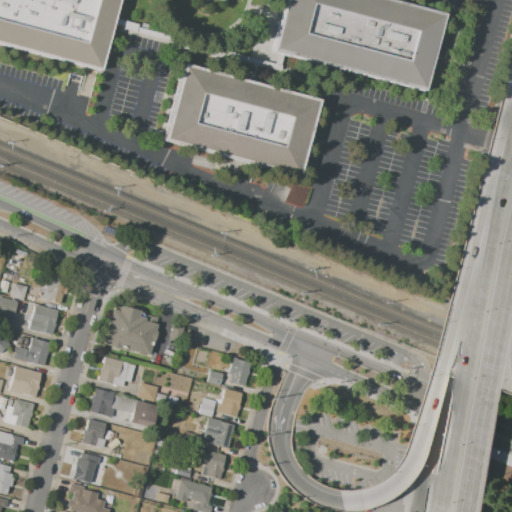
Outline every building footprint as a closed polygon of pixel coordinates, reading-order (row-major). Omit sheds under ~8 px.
[(0,0),(116,0),(98,71),(0,45),(0,0)] [(384,0),(284,0),(270,50),(420,92),(441,16),(384,0)] [(182,64),(316,101),(296,177),(161,140),(182,64)] [(104,226),(118,230),(116,237),(102,233),(104,226)] [(65,281),(59,304),(37,298),(40,288),(43,289),(46,276),(65,281)] [(12,283),(25,286),(22,300),(8,296),(12,283)] [(9,328),(0,326),(0,322),(3,310),(0,309),(0,298),(16,302),(9,328)] [(34,305),(57,311),(54,320),(56,321),(54,328),(52,328),(50,336),(27,330),(34,305)] [(147,355),(108,345),(112,329),(106,328),(111,309),(117,311),(119,305),(139,311),(137,316),(145,318),(143,322),(155,325),(147,355)] [(0,333),(9,347),(0,353),(0,333)] [(12,359),(9,353),(13,352),(15,347),(27,350),(30,338),(48,343),(42,367),(12,359)] [(103,357),(133,365),(129,382),(124,381),(122,387),(97,381),(103,357)] [(230,357),(249,362),(243,386),(228,382),(230,374),(226,373),(230,357)] [(13,366),(40,373),(34,397),(7,391),(13,366)] [(222,373),(218,387),(204,383),(208,369),(222,373)] [(138,383),(156,388),(152,403),(135,398),(138,383)] [(93,388),(113,393),(109,409),(112,410),(110,417),(87,411),(93,388)] [(223,389),(241,394),(235,417),(217,412),(223,389)] [(164,396),(162,403),(154,401),(156,393),(164,396)] [(177,405),(171,403),(173,397),(179,399),(177,405)] [(201,398),(213,402),(209,417),(197,413),(201,398)] [(1,422),(6,406),(11,407),(13,399),(32,404),(26,429),(1,422)] [(132,400),(157,407),(152,428),(127,421),(129,411),(132,400)] [(167,415),(169,409),(176,411),(174,417),(167,415)] [(206,418),(233,425),(226,449),(208,444),(209,439),(201,437),(206,418)] [(80,442),(86,419),(104,424),(100,439),(103,440),(101,448),(80,442)] [(109,441),(103,439),(106,430),(112,431),(109,441)] [(0,459),(0,432),(22,437),(20,445),(15,444),(13,454),(14,454),(12,462),(0,459)] [(206,451),(225,456),(219,480),(200,475),(206,451)] [(76,458),(78,459),(80,453),(97,457),(96,464),(94,464),(89,484),(71,479),(76,458)] [(5,494),(0,492),(0,465),(12,468),(10,474),(13,474),(10,487),(7,486),(5,494)] [(187,478),(174,474),(174,473),(176,467),(189,471),(187,478)] [(171,478),(211,488),(206,505),(209,506),(207,511),(201,511),(192,509),(193,504),(196,505),(197,502),(184,498),(183,502),(173,499),(175,491),(168,489),(171,478)] [(73,511),(67,510),(71,494),(67,493),(69,484),(83,487),(82,490),(96,493),(94,499),(103,501),(101,508),(108,510),(107,511),(73,511)] [(133,489),(141,491),(139,498),(131,496),(133,489)] [(168,496),(166,504),(153,501),(156,492),(168,496)]
